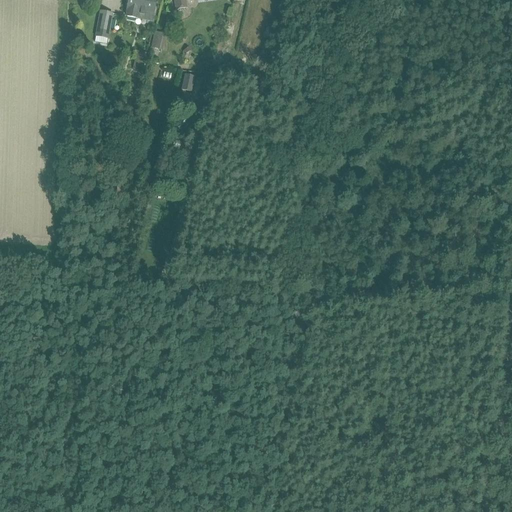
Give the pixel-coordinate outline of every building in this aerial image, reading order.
[(157,0),(128,0),(127,10),(128,10),(127,17),(136,19),(153,22),(157,0)] [(174,0),(176,10),(188,8),(186,0),(174,0)] [(109,33),(110,24),(112,14),(100,12),(98,22),(95,37),(108,40),(109,33)] [(155,31),(150,48),(162,51),(166,34),(155,31)] [(132,70),(142,73),(145,61),(135,58),(132,70)] [(194,77),(183,75),(179,91),(190,94),(194,77)] [(202,84),(212,86),(213,79),(204,77),(202,84)] [(206,119),(214,90),(203,87),(196,111),(199,112),(198,117),(206,119)] [(168,146),(178,149),(181,141),(171,138),(168,146)] [(167,155),(178,159),(180,152),(169,148),(167,155)] [(147,166),(143,186),(154,188),(158,169),(147,166)]
